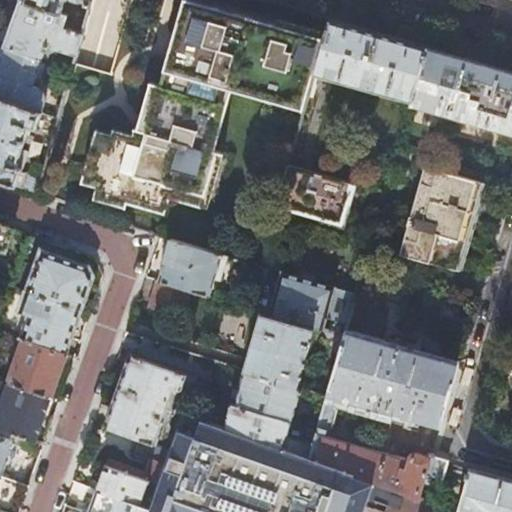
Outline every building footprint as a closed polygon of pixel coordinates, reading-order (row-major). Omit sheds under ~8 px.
[(54,47),(77,54),(83,33),(63,26),(67,14),(62,12),(27,0),(20,0),(4,46),(43,60),(44,62),(47,63),(54,47)] [(27,0),(62,12),(65,0),(83,0),(87,1),(86,3),(92,4),(92,0),(27,0)] [(213,11),(215,6),(195,0),(184,0),(161,82),(167,84),(191,4),(213,11)] [(316,73),(326,38),(307,32),(233,11),(215,6),(213,11),(191,4),(167,84),(161,82),(159,82),(145,128),(138,126),(136,125),(134,133),(114,127),(113,132),(111,139),(95,134),(85,169),(75,166),(73,175),(83,179),(82,182),(96,187),(95,193),(115,199),(125,202),(123,207),(125,207),(129,196),(166,208),(169,199),(181,203),(182,201),(201,206),(217,153),(223,154),(224,152),(208,147),(226,87),(229,88),(228,91),(233,92),(233,89),(242,91),(241,95),(244,95),(245,92),(273,101),(275,94),(307,103),(316,73)] [(375,31),(332,19),(326,38),(316,73),(412,101),(428,47),(375,31)] [(0,58),(0,96),(43,111),(47,100),(47,99),(47,98),(47,97),(47,96),(47,95),(47,94),(46,93),(46,92),(45,91),(45,90),(44,89),(43,88),(42,87),(41,87),(40,86),(39,86),(41,81),(44,82),(51,65),(47,63),(44,62),(43,60),(4,46),(0,58)] [(511,70),(492,65),(428,47),(412,101),(412,103),(511,132),(511,70)] [(145,128),(159,82),(152,79),(138,126),(145,128)] [(305,110),(307,103),(275,94),(273,101),(305,110)] [(0,179),(37,193),(42,178),(29,174),(24,176),(21,185),(17,183),(28,150),(23,148),(25,143),(31,144),(32,140),(27,138),(31,126),(37,128),(43,111),(0,96),(0,179)] [(98,127),(95,134),(111,139),(113,132),(98,127)] [(485,183),(425,165),(399,252),(460,269),(461,267),(458,267),(469,228),(482,184),(484,185),(485,183)] [(289,166),(278,204),(341,222),(352,184),(289,166)] [(239,213),(236,221),(253,227),(256,219),(239,213)] [(14,229),(0,223),(0,247),(6,250),(14,229)] [(227,256),(171,239),(166,256),(159,279),(191,289),(209,294),(215,278),(220,280),(227,256)] [(24,263),(14,286),(27,290),(81,309),(87,291),(93,275),(91,270),(90,267),(42,250),(36,268),(24,263)] [(270,268),(260,266),(256,281),(249,306),(260,310),(315,327),(323,330),(327,319),(348,325),(357,295),(283,272),(277,294),(263,290),(270,268)] [(191,289),(159,279),(151,305),(182,315),(191,289)] [(81,309),(27,290),(20,311),(30,314),(23,336),(66,352),(73,331),(81,309)] [(252,340),(244,369),(297,386),(315,327),(260,310),(252,340)] [(339,356),(345,336),(323,330),(339,356)] [(457,363),(458,361),(347,330),(345,336),(339,356),(328,392),(439,425),(448,397),(457,363)] [(23,336),(20,335),(13,353),(18,355),(15,364),(12,365),(9,374),(10,377),(9,381),(51,396),(58,376),(66,352),(23,336)] [(196,377),(130,354),(126,366),(105,425),(140,438),(156,443),(164,424),(166,424),(167,421),(169,421),(173,411),(175,411),(177,407),(175,406),(171,400),(174,391),(182,387),(191,390),(196,377)] [(297,386),(244,369),(243,373),(236,371),(234,377),(232,384),(240,386),(235,404),(292,422),(301,387),(297,386)] [(51,396),(9,381),(0,405),(0,426),(36,439),(43,419),(51,396)] [(434,452),(432,451),(430,450),(428,451),(427,451),(426,452),(425,453),(425,454),(424,455),(413,452),(409,455),(408,458),(325,435),(326,430),(333,426),(337,409),(334,403),(326,400),(317,429),(312,444),(308,457),(372,480),(419,497),(423,481),(431,483),(433,475),(443,478),(448,460),(436,456),(436,454),(435,453),(435,452),(434,452)] [(235,404),(232,403),(229,413),(224,427),(308,457),(312,444),(288,435),(292,422),(235,404)] [(308,457),(224,427),(184,412),(171,449),(150,507),(148,511),(360,511),(372,480),(308,457)] [(0,466),(3,457),(9,440),(0,436),(0,466)] [(103,471),(97,488),(150,507),(171,449),(156,443),(140,438),(135,454),(152,460),(148,471),(109,457),(107,463),(106,463),(103,471)] [(511,511),(511,479),(471,467),(458,511),(459,511),(511,511)] [(148,511),(150,507),(97,488),(94,495),(89,511),(90,511),(148,511)]
